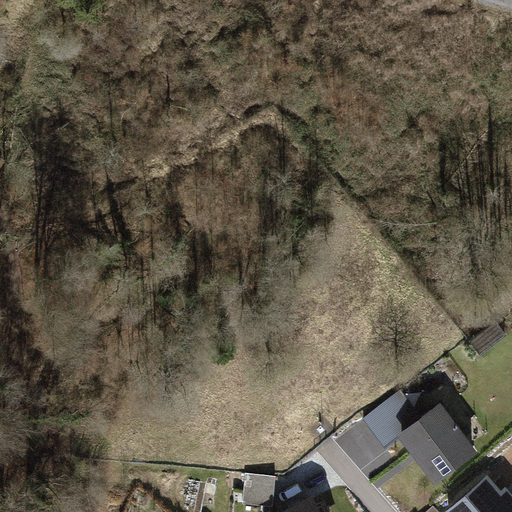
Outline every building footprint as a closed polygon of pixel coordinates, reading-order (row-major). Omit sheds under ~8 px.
[(498,319),(472,337),(482,350),(507,332),(498,319)] [(384,440),(400,428),(421,413),(404,390),(367,417),(384,440)] [(421,413),(400,428),(435,477),(480,446),(444,396),(421,413)] [(277,473),(247,470),(244,501),(275,503),(277,473)] [(489,471),(447,507),(451,511),(511,511),(511,487),(507,482),(502,486),(489,471)] [(326,511),(315,489),(269,511),(326,511)]
